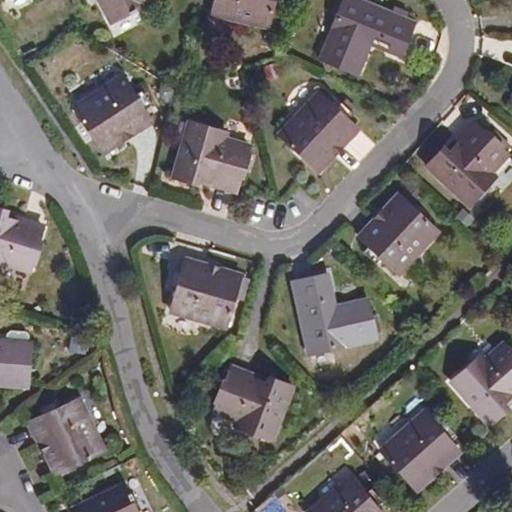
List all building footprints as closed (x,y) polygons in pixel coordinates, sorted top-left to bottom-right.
[(98,0),(110,23),(156,0),(98,0)] [(213,0),(211,15),(269,28),(275,0),(213,0)] [(400,56),(414,23),(359,0),(343,0),(319,59),(356,74),(369,43),(400,56)] [(122,76),(73,108),(102,153),(152,121),(144,109),(150,105),(141,91),(135,95),(122,76)] [(318,93),(278,136),(317,172),(333,155),(328,151),(334,146),(338,150),(357,129),(348,120),(352,114),(340,103),(335,109),(318,93)] [(213,184),(236,191),(249,147),(225,141),(226,135),(190,124),(174,180),(191,185),(193,176),(213,182),(213,184)] [(437,154),(426,167),(468,206),(494,177),(490,174),(506,155),(473,124),(456,143),(457,144),(444,160),(437,154)] [(328,151),(333,155),(338,150),(334,146),(328,151)] [(397,274),(437,231),(399,195),(358,238),(368,247),(363,252),(375,264),(380,259),(397,274)] [(0,209),(0,269),(3,271),(5,265),(29,272),(42,228),(18,221),(17,224),(0,218),(0,211),(1,209),(0,209)] [(170,311),(227,327),(242,276),(185,260),(181,272),(174,270),(170,286),(177,289),(170,311)] [(327,274),(292,283),(309,355),(377,339),(368,299),(335,307),(327,274)] [(0,340),(0,380),(28,383),(31,342),(0,340)] [(511,355),(502,344),(483,361),(479,356),(451,382),(489,425),(502,413),(497,407),(511,392),(511,355)] [(256,379),(233,370),(216,412),(240,421),(238,427),(273,441),(294,387),(277,381),(274,389),(255,381),(256,379)] [(30,422),(56,475),(104,452),(78,399),(57,409),(54,402),(39,409),(43,416),(30,422)] [(424,411),(380,451),(415,491),(460,451),(451,441),(456,436),(445,424),(440,429),(424,411)] [(351,477),(310,511),(381,511),(377,508),(383,503),(372,490),(366,494),(351,477)] [(134,511),(123,488),(71,511),(134,511)]
